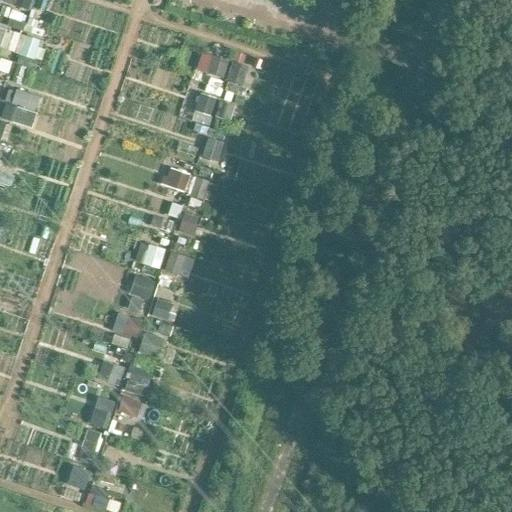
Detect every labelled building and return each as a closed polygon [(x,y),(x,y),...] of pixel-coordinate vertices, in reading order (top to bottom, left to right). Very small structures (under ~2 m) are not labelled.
[(33,0),(5,0),(4,3),(29,12),(33,0)] [(8,23),(42,35),(44,28),(10,16),(8,23)] [(39,37),(5,27),(0,42),(34,54),(39,37)] [(193,68),(226,77),(231,58),(198,49),(193,68)] [(12,60),(0,55),(0,70),(8,73),(12,60)] [(226,77),(243,83),(250,65),(233,59),(226,77)] [(0,103),(0,114),(31,126),(42,95),(7,83),(0,103)] [(202,91),(196,107),(231,119),(236,102),(202,91)] [(225,140),(208,133),(199,154),(217,160),(225,140)] [(0,142),(0,158),(10,161),(14,147),(0,142)] [(168,164),(162,182),(213,200),(220,182),(168,164)] [(0,184),(0,196),(9,199),(12,189),(0,184)] [(185,211),(179,230),(194,234),(199,215),(185,211)] [(169,248),(162,268),(190,277),(196,257),(169,248)] [(155,279),(136,273),(125,306),(144,312),(155,279)] [(143,319),(117,312),(112,329),(138,337),(143,319)] [(166,338),(146,331),(139,349),(159,356),(166,338)] [(151,377),(103,360),(97,378),(145,395),(151,377)] [(118,401),(96,395),(88,421),(110,427),(118,401)] [(85,426),(76,456),(94,462),(104,432),(85,426)] [(92,491),(88,504),(106,510),(110,497),(92,491)]
